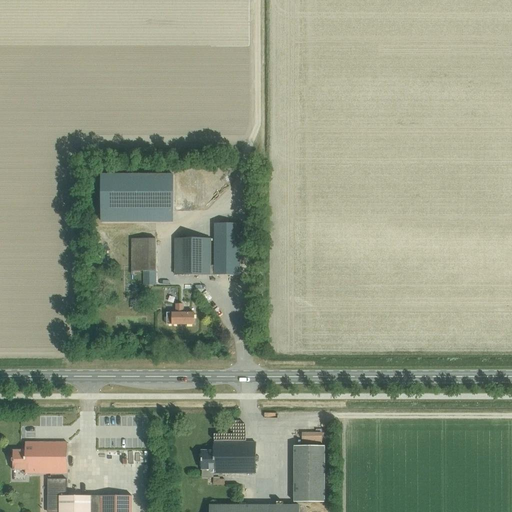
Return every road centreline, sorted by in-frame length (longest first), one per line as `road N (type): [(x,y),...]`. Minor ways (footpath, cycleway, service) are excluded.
road 1 (secondary): [(511,377),(0,376)]
road 2 (track): [(248,418),(511,417)]
